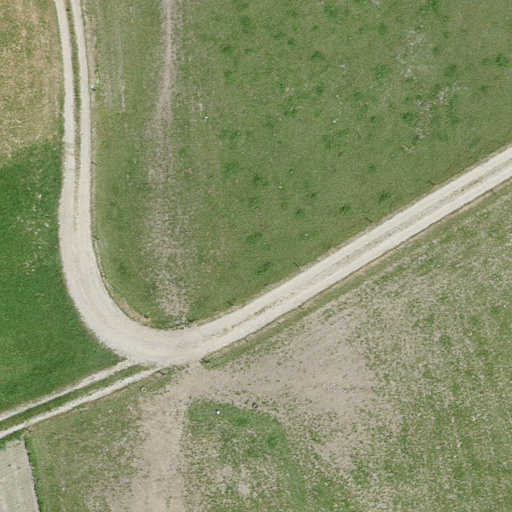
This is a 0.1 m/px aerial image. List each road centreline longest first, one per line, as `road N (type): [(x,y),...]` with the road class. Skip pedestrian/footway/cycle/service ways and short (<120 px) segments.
road 1 (track): [(511,170),(201,348),(112,333),(82,265),(67,0)]
road 2 (track): [(201,348),(0,439)]
